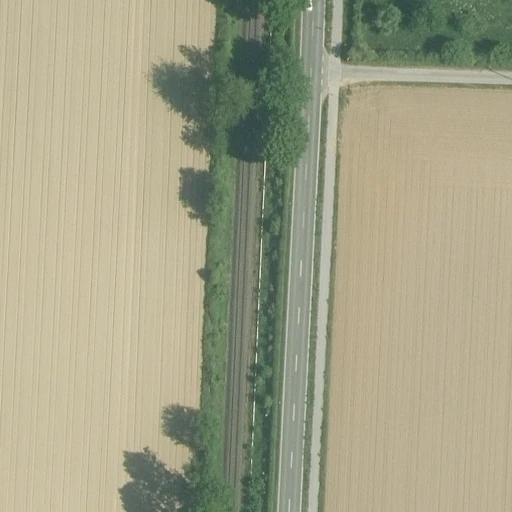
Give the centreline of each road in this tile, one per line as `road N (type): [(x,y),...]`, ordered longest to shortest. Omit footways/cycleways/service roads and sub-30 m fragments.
road 1 (tertiary): [(291,511),(310,72)]
road 2 (residential): [(511,79),(310,72)]
